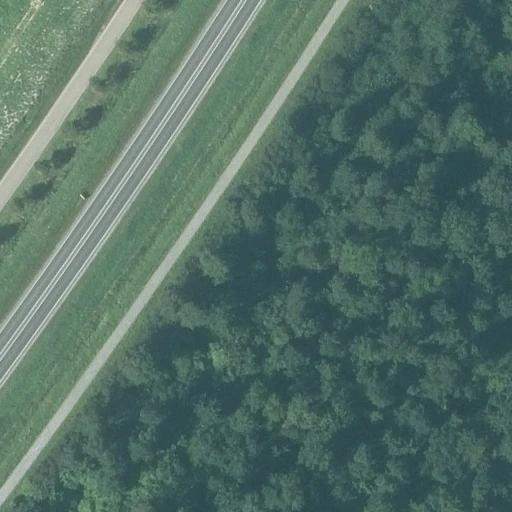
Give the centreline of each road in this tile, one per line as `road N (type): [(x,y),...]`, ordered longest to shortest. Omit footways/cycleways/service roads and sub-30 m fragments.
road 1 (trunk): [(0,357),(240,0)]
road 2 (unclassified): [(0,176),(119,0)]
